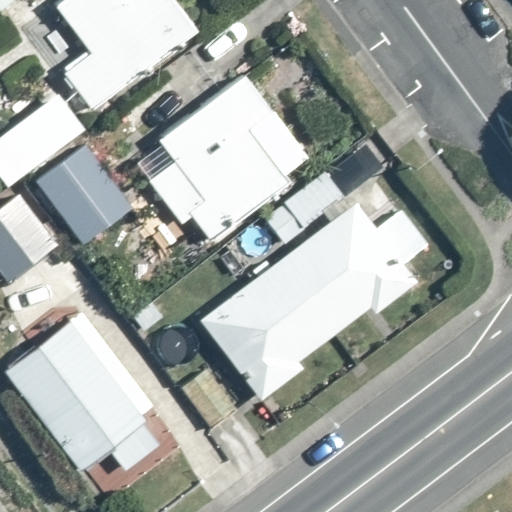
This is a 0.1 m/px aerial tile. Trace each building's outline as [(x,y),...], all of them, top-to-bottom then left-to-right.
[(191,28),(169,0),(58,0),(52,5),(86,49),(59,70),(88,108),(191,28)] [(146,182),(177,221),(189,212),(211,238),(283,180),(243,130),(269,108),(243,75),(158,144),(172,161),(146,182)] [(80,129),(53,93),(0,132),(0,179),(5,185),(80,129)] [(368,311),(411,276),(346,192),(380,167),(359,139),(259,214),(286,249),(195,319),(256,397),(297,366),(292,359),(363,304),(368,311)] [(126,209),(82,145),(33,180),(77,243),(126,209)] [(0,277),(52,243),(18,193),(0,204),(0,277)] [(147,414),(151,410),(57,284),(24,310),(44,336),(9,363),(83,462),(113,439),(130,463),(164,437),(147,414)] [(206,367),(180,384),(211,429),(236,412),(206,367)]
